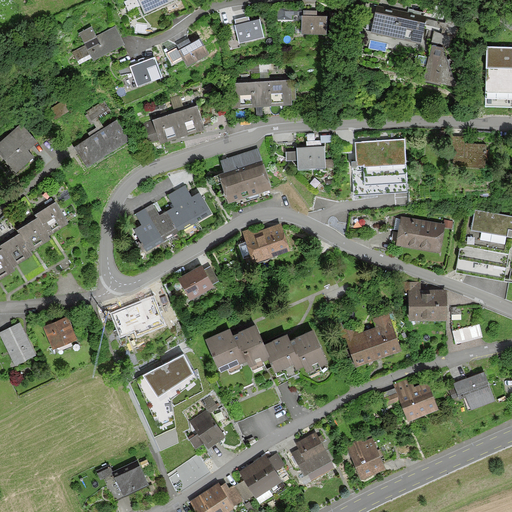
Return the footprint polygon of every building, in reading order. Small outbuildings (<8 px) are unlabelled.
[(137,0),(143,12),(169,0),(137,0)] [(424,17),(375,7),(370,31),(419,41),(424,17)] [(300,14),(299,32),(324,32),(324,15),(300,14)] [(257,19),(233,24),(237,42),(260,37),(257,19)] [(120,45),(112,27),(93,36),(89,27),(78,32),(84,45),(72,51),(76,59),(88,53),(90,59),(120,45)] [(176,49),(188,43),(185,38),(174,45),(176,49)] [(188,43),(176,49),(184,64),(205,53),(197,38),(188,43)] [(440,47),(430,45),(424,77),(453,83),(440,47)] [(511,47),(487,46),(486,98),(511,98),(511,47)] [(174,49),(167,52),(169,58),(177,55),(174,49)] [(141,59),(129,64),(136,83),(157,75),(152,60),(143,63),(141,59)] [(226,82),(227,108),(288,105),(286,79),(226,82)] [(170,101),(174,113),(182,111),(178,98),(170,101)] [(60,102),(46,109),(51,119),(65,112),(60,102)] [(102,102),(85,112),(92,125),(109,115),(102,102)] [(157,138),(158,141),(201,128),(195,107),(182,111),(174,113),(151,120),(152,122),(141,125),(146,141),(157,138)] [(113,120),(72,145),(83,164),(124,139),(113,120)] [(33,141),(19,127),(0,144),(0,152),(10,163),(33,141)] [(452,154),(452,164),(483,165),(484,145),(462,145),(462,137),(446,136),(445,153),(452,154)] [(404,140),(356,143),(356,156),(351,156),(354,194),(407,190),(404,140)] [(297,160),(297,168),(326,168),(326,147),(296,148),(296,152),(287,153),(287,160),(297,160)] [(228,198),(229,201),(234,199),(237,207),(272,196),(270,190),(273,190),(260,149),(240,155),(222,160),(226,172),(226,173),(221,175),(228,198)] [(136,227),(148,248),(210,213),(199,193),(193,195),(191,197),(185,186),(169,194),(175,205),(172,207),(161,213),(158,215),(153,205),(137,213),(143,223),(141,225),(136,227)] [(43,196),(22,207),(25,212),(35,230),(55,219),(43,196)] [(511,216),(468,210),(455,272),(511,281),(511,216)] [(35,230),(25,212),(7,222),(9,226),(19,244),(37,234),(35,230)] [(399,219),(396,244),(438,249),(441,225),(399,219)] [(250,229),(241,232),(250,260),(285,249),(277,225),(252,233),(250,229)] [(0,260),(0,261),(22,249),(19,244),(9,226),(0,230),(0,260)] [(198,267),(177,278),(187,296),(208,284),(200,271),(198,267)] [(208,267),(200,271),(208,284),(215,279),(208,267)] [(407,295),(407,319),(445,319),(445,290),(418,290),(418,284),(402,284),(402,295),(407,295)] [(111,312),(118,332),(146,321),(138,302),(111,312)] [(340,331),(351,362),(398,345),(387,314),(372,319),(374,325),(353,333),(351,327),(340,331)] [(64,316),(42,326),(51,346),(73,336),(64,316)] [(11,320),(0,325),(0,350),(7,365),(28,354),(11,320)] [(483,325),(456,328),(457,341),(485,338),(483,325)] [(208,343),(221,374),(248,362),(251,369),(271,361),(277,374),(297,365),(299,370),(305,367),(308,374),(327,365),(313,335),(290,345),(287,340),(264,350),(254,329),(232,339),(229,333),(208,343)] [(195,376),(184,352),(135,379),(156,433),(174,425),(171,397),(195,376)] [(481,374),(448,386),(452,399),(464,395),(469,408),(490,400),(481,374)] [(434,409),(424,384),(398,394),(408,419),(434,409)] [(206,411),(208,414),(217,408),(208,397),(200,403),(206,411)] [(205,446),(222,434),(208,414),(206,411),(188,423),(190,426),(183,431),(195,447),(203,442),(205,446)] [(158,439),(163,451),(182,441),(177,430),(158,439)] [(284,451),(296,474),(327,458),(315,435),(284,451)] [(369,438),(347,446),(358,476),(380,468),(369,438)] [(240,478),(253,499),(280,482),(267,461),(240,478)] [(136,464),(111,475),(120,495),(145,484),(136,464)] [(108,467),(95,471),(98,478),(110,474),(108,467)] [(190,506),(194,511),(229,511),(234,508),(220,487),(190,506)] [(262,501),(273,495),(270,489),(259,496),(262,501)]
